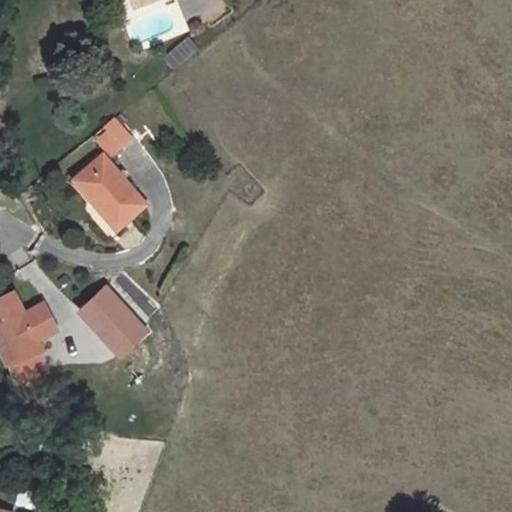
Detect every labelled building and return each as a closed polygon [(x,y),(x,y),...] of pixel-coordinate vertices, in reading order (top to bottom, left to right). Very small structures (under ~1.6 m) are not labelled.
[(186,37),(163,56),(174,69),(197,50),(186,37)] [(129,146),(106,120),(98,126),(93,130),(117,156),(124,151),(129,146)] [(136,211),(95,159),(64,184),(105,235),(136,211)] [(136,291),(119,274),(104,289),(121,306),(136,291)] [(140,326),(121,306),(104,289),(81,312),(132,365),(145,353),(129,337),(140,326)] [(14,290),(0,295),(0,347),(8,365),(11,363),(35,352),(40,350),(34,337),(54,328),(41,301),(22,309),(14,290)] [(19,381),(44,371),(35,352),(11,363),(19,381)]
